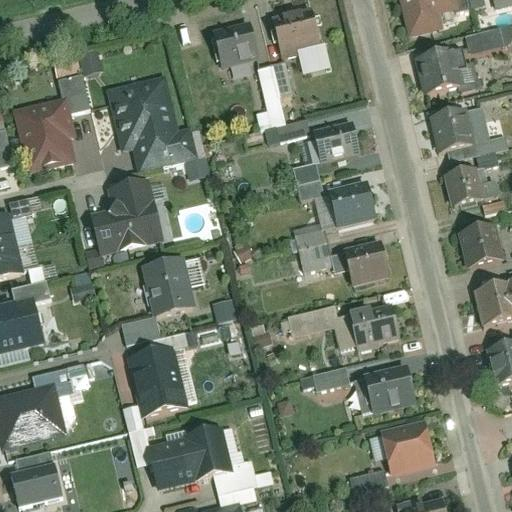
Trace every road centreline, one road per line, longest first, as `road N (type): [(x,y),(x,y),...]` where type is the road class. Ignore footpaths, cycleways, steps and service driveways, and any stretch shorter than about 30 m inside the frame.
road 1 (residential): [(361,0),(451,383),(472,441)]
road 2 (residential): [(159,0),(0,40)]
